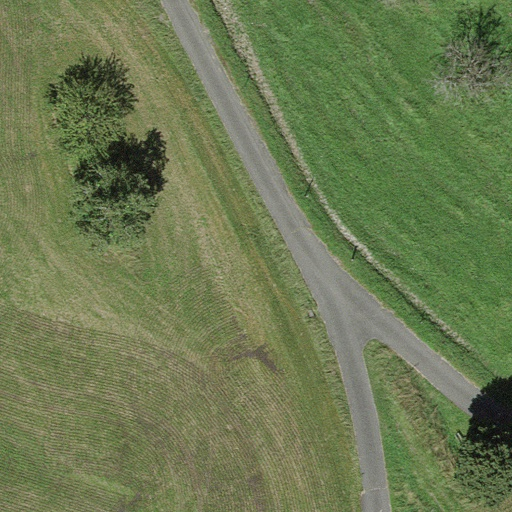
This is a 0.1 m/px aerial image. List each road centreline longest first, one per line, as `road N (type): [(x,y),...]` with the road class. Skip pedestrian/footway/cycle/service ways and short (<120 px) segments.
road 1 (track): [(179,0),(319,286),(357,421),(364,511)]
road 2 (track): [(319,286),(511,426)]
